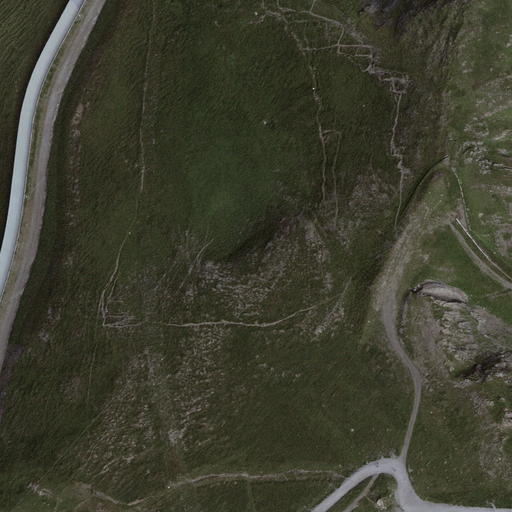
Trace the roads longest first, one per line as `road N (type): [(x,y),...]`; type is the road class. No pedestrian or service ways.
road 1 (track): [(0,345),(35,219),(53,92),(98,0)]
road 2 (track): [(398,468),(416,379),(393,337),(388,294),(424,220)]
